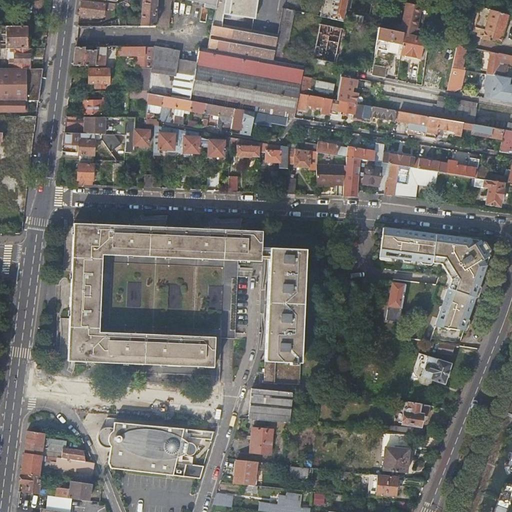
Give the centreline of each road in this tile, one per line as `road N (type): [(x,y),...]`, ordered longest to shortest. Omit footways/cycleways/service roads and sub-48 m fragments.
road 1 (residential): [(511,229),(390,212),(43,196)]
road 2 (residential): [(429,511),(511,296)]
road 3 (secondary): [(43,196),(69,0)]
road 4 (residential): [(55,391),(229,407)]
road 5 (residential): [(117,511),(87,439),(55,391)]
road 6 (secondary): [(17,388),(33,265)]
